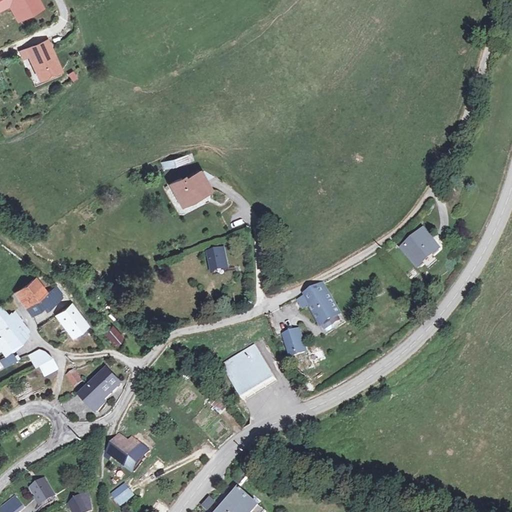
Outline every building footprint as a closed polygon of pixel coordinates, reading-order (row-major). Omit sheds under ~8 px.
[(0,0),(0,1),(2,0),(5,0),(7,4),(14,17),(37,5),(34,0),(0,0)] [(45,40),(35,44),(40,56),(30,60),(37,75),(57,67),(45,40)] [(35,44),(25,48),(30,60),(40,56),(35,44)] [(188,157),(184,152),(162,164),(165,170),(188,157)] [(182,175),(170,181),(180,199),(196,190),(201,192),(212,185),(201,167),(183,177),(182,175)] [(201,192),(196,190),(180,199),(182,202),(201,192)] [(430,231),(409,243),(421,264),(442,252),(430,231)] [(225,247),(212,248),(213,268),(225,268),(225,247)] [(30,277),(13,291),(22,303),(41,293),(30,277)] [(309,298),(307,299),(323,323),(331,318),(338,314),(343,311),(322,281),(305,291),(309,298)] [(48,288),(41,293),(22,303),(28,311),(41,304),(43,308),(50,304),(56,297),(48,288)] [(68,301),(52,312),(68,334),(83,323),(79,316),(68,301)] [(43,308),(41,304),(28,311),(31,315),(43,308)] [(0,306),(0,328),(13,318),(16,321),(20,318),(11,307),(4,312),(0,306)] [(338,314),(331,318),(334,323),(341,318),(338,314)] [(13,318),(0,328),(0,340),(4,346),(24,331),(16,321),(13,318)] [(109,324),(103,328),(111,339),(117,334),(109,324)] [(299,325),(284,330),(291,350),(307,344),(299,325)] [(251,344),(221,365),(244,398),(274,377),(251,344)] [(35,345),(22,352),(29,363),(31,362),(43,355),(35,345)] [(6,348),(0,352),(7,361),(13,358),(6,348)] [(43,355),(31,362),(38,372),(50,363),(43,355)] [(69,366),(64,370),(72,381),(77,377),(69,366)] [(104,366),(91,376),(76,390),(87,402),(100,389),(104,393),(117,380),(104,366)] [(104,393),(100,389),(87,402),(93,409),(106,394),(104,393)] [(125,437),(115,430),(101,452),(105,456),(109,452),(130,469),(143,454),(143,453),(148,448),(129,432),(125,437)] [(41,477),(27,486),(37,502),(51,492),(41,477)] [(121,482),(108,490),(116,501),(130,492),(121,482)] [(254,511),(260,506),(234,482),(209,511),(254,511)] [(51,492),(37,502),(39,506),(54,496),(51,492)] [(11,494),(0,502),(0,511),(10,511),(19,505),(11,494)] [(68,499),(64,502),(69,511),(81,511),(84,510),(76,494),(68,499)]
